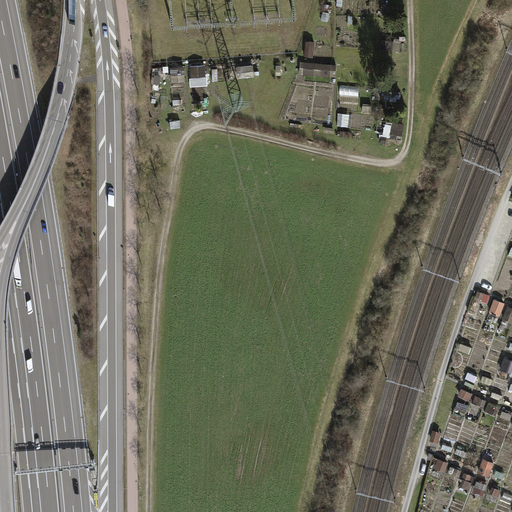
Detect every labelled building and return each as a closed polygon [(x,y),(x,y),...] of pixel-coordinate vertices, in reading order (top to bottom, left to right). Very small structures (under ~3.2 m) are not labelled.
[(305,54),(315,55),(317,43),(307,41),(305,54)] [(338,65),(304,62),(303,74),(337,76),(338,65)] [(191,66),(192,79),(207,78),(206,65),(191,66)] [(186,83),(185,68),(172,69),(173,84),(186,83)] [(406,125),(387,122),(386,131),(404,134),(406,125)] [(492,295),(478,291),(476,297),(490,301),(492,295)] [(473,392),(463,387),(459,396),(469,401),(473,392)] [(486,402),(478,399),(476,405),(483,408),(486,402)] [(499,407),(489,404),(486,413),(497,416),(499,407)] [(501,416),(499,422),(509,425),(511,420),(501,416)] [(442,433),(434,431),(431,442),(439,444),(442,433)] [(454,446),(445,443),(443,449),(452,452),(454,446)] [(448,464),(438,460),(432,475),(442,479),(448,464)] [(493,471),(483,467),(480,474),(490,478),(493,471)] [(458,482),(462,471),(453,468),(449,478),(458,482)] [(472,483),(474,478),(465,474),(463,480),(472,483)] [(505,480),(497,476),(494,482),(503,485),(505,480)] [(483,495),(487,484),(480,481),(476,492),(483,495)] [(497,502),(501,491),(493,488),(489,499),(497,502)]
